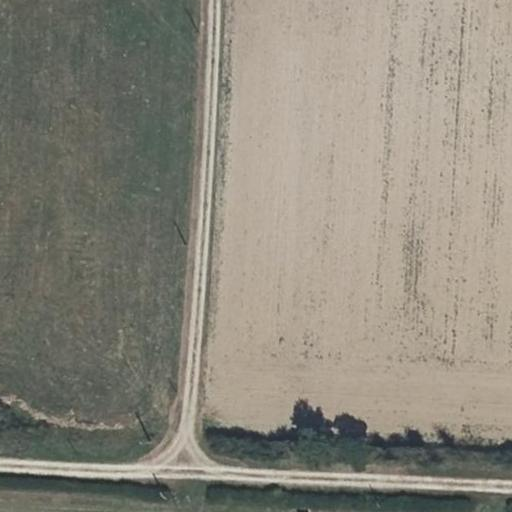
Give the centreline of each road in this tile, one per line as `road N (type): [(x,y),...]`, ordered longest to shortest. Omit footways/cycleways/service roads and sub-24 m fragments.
road 1 (track): [(0,468),(511,494)]
road 2 (track): [(210,0),(177,476)]
